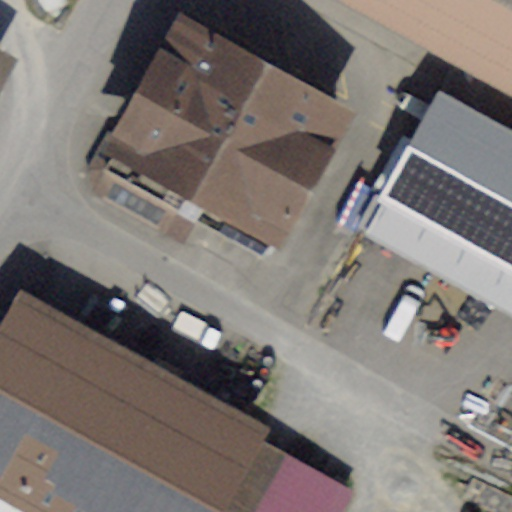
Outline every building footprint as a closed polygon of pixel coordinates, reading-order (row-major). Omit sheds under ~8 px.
[(511,0),(358,0),(511,84),(511,0)] [(262,252),(337,116),(275,82),(270,64),(255,56),(238,61),(183,31),(123,139),(110,132),(87,172),(94,194),(166,233),(180,207),(262,252)] [(511,137),(440,97),(367,228),(511,309),(511,137)] [(0,360),(0,477),(62,511),(202,511),(247,431),(28,310),(0,360)] [(247,431),(202,511),(329,511),(344,485),(247,431)]
